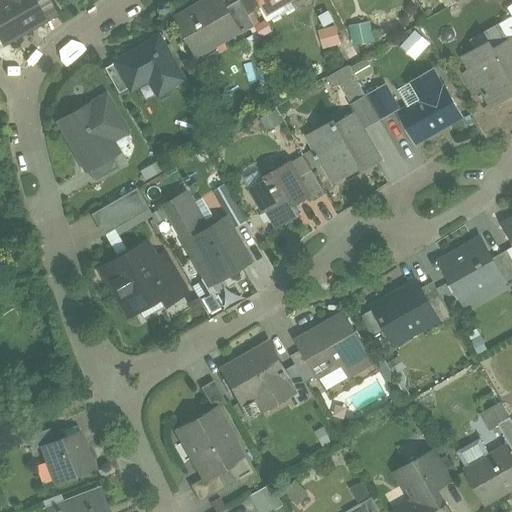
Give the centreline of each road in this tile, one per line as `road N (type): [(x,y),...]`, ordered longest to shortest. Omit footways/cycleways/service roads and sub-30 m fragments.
road 1 (residential): [(103,395),(145,378),(511,146)]
road 2 (residential): [(103,395),(31,160),(25,90),(41,62),(123,0)]
road 3 (residential): [(160,511),(103,395)]
